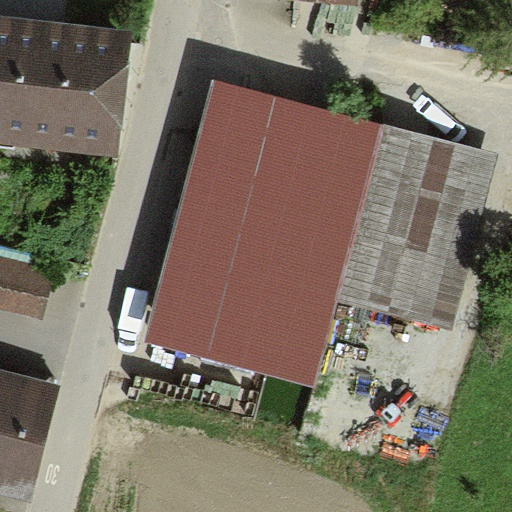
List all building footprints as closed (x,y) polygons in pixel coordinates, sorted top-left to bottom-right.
[(230,0),(358,13),(359,0),(230,0)] [(0,35),(0,141),(112,154),(123,49),(0,35)] [(480,163),(216,95),(152,343),(307,382),(330,294),(439,322),(480,163)] [(46,265),(0,253),(0,305),(34,314),(46,265)] [(48,395),(0,383),(0,491),(23,497),(48,395)]
